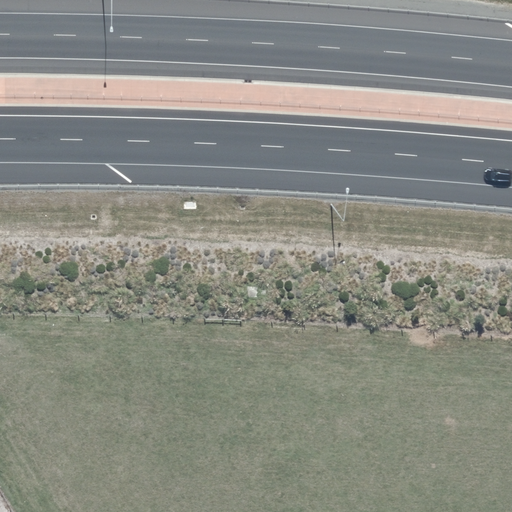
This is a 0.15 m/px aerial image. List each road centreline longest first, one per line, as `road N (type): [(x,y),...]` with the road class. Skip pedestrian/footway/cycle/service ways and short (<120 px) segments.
road 1 (motorway): [(0,35),(248,42),(511,64)]
road 2 (motorway): [(511,164),(0,139)]
